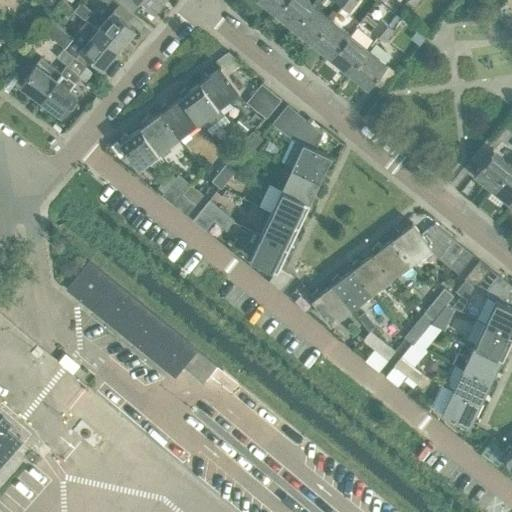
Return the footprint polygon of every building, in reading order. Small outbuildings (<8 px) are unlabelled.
[(121,0),(132,9),(140,0),(152,11),(161,0),(121,0)] [(261,0),(274,11),(283,0),(261,0)] [(293,26),(312,3),(308,0),(283,0),(274,11),(293,26)] [(347,11),(356,0),(345,0),(341,6),(347,11)] [(80,1),(73,9),(84,18),(91,10),(80,1)] [(312,41),(331,18),(312,3),(293,26),(312,41)] [(112,10),(96,29),(118,47),(134,29),(112,10)] [(50,18),(41,28),(63,47),(74,56),(80,49),(101,66),(118,47),(96,29),(86,20),(72,37),(50,18)] [(330,57),(349,33),(331,18),(312,41),(330,57)] [(377,35),(387,24),(380,18),(371,30),(377,35)] [(384,41),(393,29),(387,24),(377,35),(384,41)] [(349,72),(368,48),(349,33),(330,57),(349,72)] [(63,47),(56,56),(65,64),(66,65),(67,65),(74,56),(63,47)] [(367,87),(387,63),(368,48),(349,72),(367,87)] [(60,71),(40,98),(61,113),(75,93),(69,88),(78,75),(85,66),(74,56),(67,65),(66,65),(60,72),(60,71)] [(35,63),(20,83),(40,98),(60,71),(52,66),(39,57),(35,63)] [(238,90),(220,66),(208,75),(203,72),(198,77),(201,80),(200,81),(218,105),(238,90)] [(200,81),(188,90),(184,87),(178,93),(181,95),(180,96),(198,120),(204,128),(224,114),(218,105),(200,81)] [(256,109),(271,90),(261,82),(246,101),(256,109)] [(265,117),(281,98),(271,90),(256,109),(265,117)] [(198,120),(180,96),(168,105),(164,102),(159,107),(161,110),(160,111),(178,135),(198,120)] [(281,130),(296,111),(287,103),(271,121),(281,130)] [(178,135),(160,111),(148,120),(144,117),(138,123),(141,125),(140,126),(158,150),(178,135)] [(292,137),(306,120),(296,111),(281,130),(290,137),(291,138),(292,137)] [(157,151),(158,150),(140,126),(128,135),(124,132),(119,138),(121,140),(120,141),(138,166),(147,158),(153,166),(163,159),(157,151)] [(251,151),(261,138),(252,131),(241,143),(251,151)] [(319,179),(323,169),(330,155),(292,137),(291,138),(290,137),(280,160),(291,166),(319,179)] [(240,163),(251,151),(241,143),(231,155),(240,163)] [(492,188),(511,164),(492,149),(473,173),(492,188)] [(230,175),(240,163),(231,155),(221,168),(230,175)] [(510,203),(511,200),(511,165),(511,164),(492,188),(510,203)] [(308,201),(319,179),(291,166),(281,188),(308,201)] [(220,187),(230,175),(221,168),(211,180),(220,187)] [(173,204),(183,192),(190,184),(177,173),(161,194),(173,204)] [(203,194),(190,184),(183,192),(196,202),(203,194)] [(298,224),(308,201),(281,188),(270,210),(298,224)] [(186,214),(196,202),(183,192),(173,204),(186,214)] [(214,218),(221,209),(208,199),(192,219),(204,229),(214,218)] [(234,219),(221,209),(214,218),(226,228),(234,219)] [(287,246),(298,224),(270,210),(259,233),(287,246)] [(438,257),(453,238),(433,222),(419,233),(412,222),(400,231),(396,228),(390,233),(393,237),(391,238),(409,261),(429,246),(438,257)] [(276,269),(287,246),(259,233),(249,256),(276,269)] [(409,261),(391,238),(380,246),(376,243),(370,248),(373,252),(371,253),(389,276),(409,261)] [(447,265),(463,246),(453,238),(438,257),(447,265)] [(457,273),(473,254),(463,246),(447,265),(457,273)] [(389,276),(371,253),(360,261),(356,258),(350,263),(353,267),(351,268),(369,291),(389,276)] [(474,286),(489,267),(479,259),(464,277),(474,286)] [(218,365),(88,260),(66,287),(174,374),(181,366),(202,384),(218,365)] [(484,294),(499,275),(489,267),(474,286),(484,294)] [(369,291),(351,268),(340,277),(336,273),(330,279),(333,282),(331,283),(349,307),(369,291)] [(511,334),(511,333),(511,306),(511,303),(511,285),(499,275),(484,294),(495,299),(484,321),(511,334)] [(349,307),(331,283),(320,292),(316,288),(311,294),(313,297),(311,298),(329,322),(349,307)] [(442,306),(452,294),(443,286),(433,299),(442,306)] [(442,306),(433,299),(423,311),(432,319),(442,306)] [(422,331),(432,319),(423,311),(413,323),(422,331)] [(501,357),(511,334),(484,321),(473,344),(501,357)] [(412,343),(422,331),(413,323),(403,336),(412,343)] [(382,339),(369,328),(361,338),(374,348),(382,339)] [(395,349),(382,339),(374,348),(387,359),(395,349)] [(490,379),(501,357),(473,344),(468,355),(457,350),(451,361),(463,366),(490,379)] [(413,364),(401,354),(393,364),(405,374),(413,364)] [(425,374),(413,364),(405,374),(418,383),(425,374)] [(480,402),(490,379),(463,366),(452,389),(480,402)] [(469,425),(480,402),(452,389),(441,412),(469,425)] [(0,463),(13,449),(21,440),(7,427),(11,422),(2,415),(0,417),(0,463)] [(511,446),(509,444),(503,450),(506,453),(504,454),(511,464),(511,446)]
